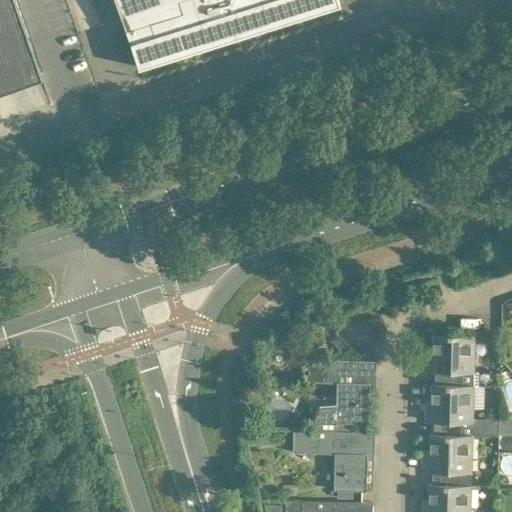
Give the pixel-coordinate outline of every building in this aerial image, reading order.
[(115,0),(128,11),(125,27),(130,39),(129,40),(137,66),(238,34),(236,29),(264,20),(265,26),(339,2),(338,0),(115,0)] [(426,349),(426,362),(435,362),(434,370),(434,372),(434,383),(431,383),(473,384),(477,384),(477,371),(473,371),(474,354),(474,334),(432,332),(432,349),(426,349)] [(311,423),(311,429),(353,430),(354,418),(368,418),(368,387),(375,388),(376,359),(305,357),(304,380),(336,381),(336,404),(320,405),(311,423)] [(430,433),(472,434),(498,434),(499,418),(472,417),(473,384),(431,383),(430,399),(425,399),(425,420),(433,420),(433,433),(430,433)] [(293,428),(292,451),(334,452),(333,489),(337,489),(352,489),(366,489),(366,460),(366,458),(367,452),(373,453),(374,430),(353,430),(311,429),(293,428)] [(428,483),(471,484),(459,483),(459,471),(471,471),(472,434),(430,433),(429,449),(424,449),(423,470),(432,470),(431,483),(428,483)] [(501,434),(501,447),(511,447),(511,434),(501,434)] [(469,511),(471,484),(428,483),(428,499),(422,499),(422,511),(469,511)] [(337,489),(336,497),(352,497),(352,489),(337,489)] [(285,499),(284,511),(371,511),(372,501),(352,501),(301,499),(285,499)] [(280,511),(281,503),(264,502),(266,511),(280,511)]
